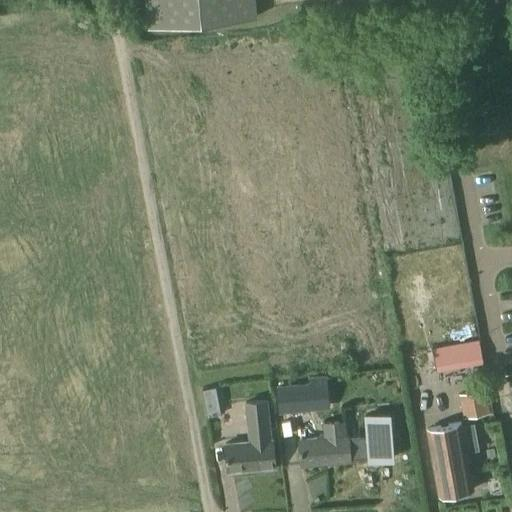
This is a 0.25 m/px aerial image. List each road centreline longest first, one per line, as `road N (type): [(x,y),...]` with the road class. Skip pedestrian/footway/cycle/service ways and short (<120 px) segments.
road 1 (residential): [(194,511),(183,383),(122,50),(98,0)]
road 2 (residential): [(511,441),(477,258)]
